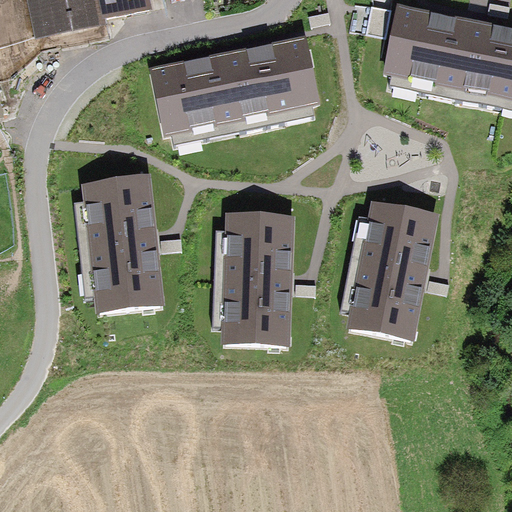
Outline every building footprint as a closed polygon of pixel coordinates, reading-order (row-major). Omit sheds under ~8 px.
[(25,0),(34,38),(153,9),(150,0),(25,0)] [(511,36),(473,28),(401,14),(388,75),(397,77),(395,87),(511,111),(511,36)] [(389,40),(391,19),(374,17),(372,39),(389,40)] [(227,55),(153,71),(170,150),(321,118),(304,39),(227,55)] [(154,240),(147,185),(86,193),(88,208),(78,209),(89,294),(97,293),(100,311),(162,303),(154,240)] [(374,223),(359,220),(341,312),(356,314),(353,330),(413,341),(425,275),(436,219),(377,207),(374,223)] [(293,225),(228,223),(228,237),(216,237),(214,330),(225,331),(224,346),(290,348),(292,283),(293,225)]
